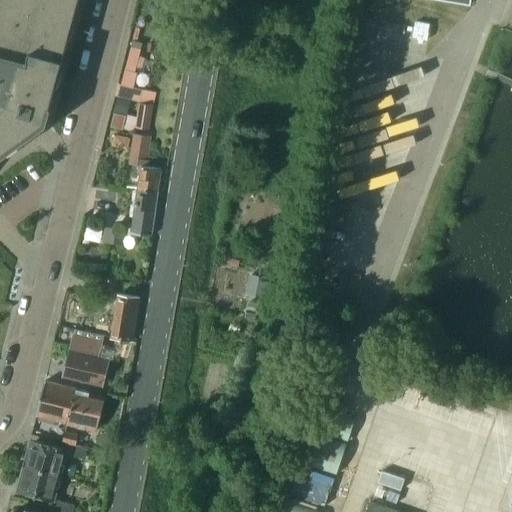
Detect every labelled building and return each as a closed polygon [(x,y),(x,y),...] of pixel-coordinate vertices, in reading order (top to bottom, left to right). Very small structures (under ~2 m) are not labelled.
[(0,0),(0,156),(29,135),(28,133),(43,122),(45,124),(46,123),(79,0),(0,0)] [(153,106),(148,105),(140,104),(136,129),(146,130),(149,131),(153,106)] [(137,158),(134,177),(139,177),(137,187),(159,191),(162,169),(148,167),(149,160),(146,160),(150,136),(136,134),(132,158),(137,158)] [(153,235),(159,191),(137,187),(132,232),(153,235)] [(106,227),(104,242),(122,245),(124,230),(106,227)] [(96,274),(74,268),(71,280),(94,286),(96,274)] [(247,293),(267,297),(271,277),(250,273),(247,293)] [(132,340),(139,296),(119,293),(112,337),(132,340)] [(70,350),(64,375),(103,385),(109,361),(112,350),(74,340),(71,351),(70,350)] [(68,422),(76,388),(58,383),(46,380),(37,414),(68,422)] [(105,396),(76,388),(68,422),(97,430),(105,396)] [(356,416),(318,403),(310,424),(348,438),(356,416)] [(347,441),(309,428),(299,458),(337,471),(347,441)] [(79,434),(66,430),(63,441),(76,444),(79,434)] [(59,474),(66,448),(49,444),(48,446),(34,442),(27,465),(59,474)] [(88,449),(75,446),(73,455),(86,459),(88,449)] [(52,501),(59,474),(27,465),(20,489),(39,494),(38,497),(51,500),(52,501)] [(405,477),(383,469),(379,480),(401,488),(405,477)] [(325,501),(332,482),(300,470),(293,489),(325,501)] [(286,497),(280,511),(322,511),(323,510),(286,497)] [(56,502),(52,501),(51,500),(49,507),(54,508),(68,511),(73,511),(76,505),(57,499),(56,502)] [(404,511),(372,501),(367,511),(404,511)]
